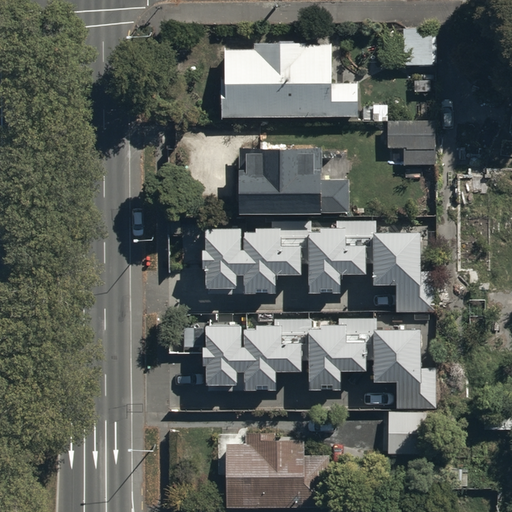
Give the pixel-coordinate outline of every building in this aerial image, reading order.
[(436,27),(406,27),(406,66),(436,66),(436,27)] [(223,50),(223,117),(354,117),(354,82),(331,82),(331,45),(256,45),(256,50),(223,50)] [(433,122),(391,121),(391,146),(406,146),(406,166),(432,167),(433,122)] [(246,152),(245,211),(350,213),(350,181),(321,181),(321,152),(301,152),(301,146),(268,145),(268,152),(246,152)] [(425,271),(425,235),(215,235),(215,298),(240,298),(240,292),(280,292),(280,277),(309,277),(309,293),(345,293),(345,275),(374,275),(374,285),(398,285),(398,315),(446,314),(446,271),(425,271)] [(322,331),(310,331),(310,390),(342,390),(342,373),(368,373),(368,359),(370,359),(370,345),(347,345),(347,329),(378,329),(378,316),(341,316),(341,326),(322,326),(322,331)] [(243,326),(208,326),(207,349),(205,349),(205,367),(209,367),(209,386),(242,387),(242,377),(239,377),(239,373),(246,373),(246,390),(278,390),(278,372),(303,373),(303,357),(306,357),(306,345),(283,345),(283,326),(257,325),(257,330),(246,330),(246,348),(243,348),(243,326)] [(421,330),(375,331),(375,383),(397,382),(397,402),(437,402),(437,369),(422,369),(421,330)] [(432,412),(389,413),(390,460),(422,460),(422,431),(432,431),(432,412)] [(224,448),(225,510),(324,510),(323,458),(304,458),(304,441),(243,441),(243,448),(224,448)]
